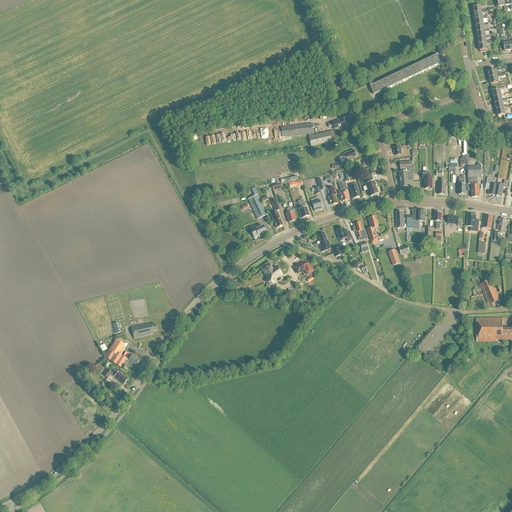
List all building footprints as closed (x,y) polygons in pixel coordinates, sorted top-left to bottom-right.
[(505,6),(504,0),(497,0),(498,7),(504,6),(504,11),(507,11),(506,6),(505,6)] [(473,8),(474,14),(482,13),(481,12),(481,7),(485,7),(485,5),(480,5),(481,6),(473,8)] [(486,11),(481,12),(482,13),(474,14),(475,20),(482,19),(482,18),(482,14),(486,13),(486,11)] [(487,17),(482,18),(482,19),(475,20),(476,26),(483,25),(483,24),(483,20),(487,19),(487,17)] [(488,24),(483,24),(483,25),(476,26),(477,33),(484,32),(484,31),(484,27),(488,26),(488,24)] [(489,30),(484,31),(484,32),(477,33),(478,39),(485,38),(485,37),(485,33),(489,32),(489,30)] [(490,36),(485,37),(485,38),(478,39),(479,45),(486,44),(486,43),(485,39),(490,38),(490,36)] [(510,43),(509,43),(505,44),(504,39),(502,40),(503,44),(504,44),(505,52),(511,51),(510,43)] [(491,42),(486,43),(486,44),(479,45),(480,51),(481,53),(483,52),(483,51),(487,50),(486,45),(491,44),(491,42)] [(377,94),(441,64),(440,61),(444,59),(443,56),(442,53),(373,86),(372,84),(372,83),(369,84),(370,86),(374,93),(375,96),(377,94)] [(488,73),(490,79),(497,77),(497,76),(496,72),(501,71),(500,69),(496,70),(496,71),(488,73)] [(497,78),(502,77),(501,75),(497,76),(497,77),(490,79),(491,85),(499,83),(497,78)] [(493,92),(494,98),(501,97),(501,95),(500,91),(505,90),(504,88),(500,89),(500,90),(493,92)] [(506,94),(501,95),(501,97),(494,98),(495,104),(503,103),(502,101),(502,98),(506,97),(506,94)] [(507,101),(502,101),(503,103),(495,104),(497,110),(504,109),(504,108),(503,104),(507,103),(507,101)] [(504,110),(509,109),(508,107),(504,108),(504,109),(497,110),(498,117),(499,118),(501,118),(501,116),(505,115),(504,110)] [(348,127),(346,119),(339,121),(332,123),(327,125),(328,128),(333,127),(333,129),(341,127),(342,129),(348,127)] [(292,137),(308,135),(311,148),(332,143),(331,138),(335,137),(334,132),(330,133),(330,132),(313,136),(312,124),(280,128),(277,128),(277,127),(272,128),(273,143),(286,142),(286,141),(292,141),(292,137)] [(395,156),(402,155),(400,146),(394,148),(395,156)] [(351,160),(356,157),(353,151),(348,154),(347,153),(342,156),(346,163),(351,160)] [(409,182),(413,182),(412,162),(400,162),(400,170),(401,170),(401,172),(399,172),(400,188),(410,187),(409,182)] [(481,167),(468,167),(468,185),(472,185),(478,185),(478,179),(481,179),(481,167)] [(430,179),(430,174),(426,174),(426,172),(423,172),(423,174),(422,174),(422,179),(425,179),(425,189),(432,190),(432,179),(430,179)] [(370,197),(375,196),(377,196),(377,195),(378,195),(376,189),(377,189),(377,187),(376,187),(374,183),(373,183),(371,175),(365,177),(367,184),(365,184),(367,191),(368,191),(370,197)] [(495,196),(497,186),(494,185),(494,183),(491,182),(492,179),(488,178),(487,185),(490,185),(489,195),(492,196),(493,197),(494,196),(495,196)] [(445,196),(446,185),(444,185),(444,180),(440,179),(439,185),(438,195),(445,196)] [(504,188),(507,189),(508,182),(505,181),(504,185),(501,184),(500,186),(497,186),(495,196),(496,196),(497,198),(498,197),(502,197),(504,188)] [(339,192),(342,202),(345,201),(345,202),(348,201),(349,200),(345,190),(346,190),(343,183),(338,185),(340,191),(339,192)] [(351,189),(350,189),(353,199),(360,197),(356,183),(350,185),(351,189)] [(480,185),(478,185),(472,185),(472,198),(479,198),(479,194),(480,194),(480,185)] [(331,206),(337,204),(334,195),(333,196),(331,191),(328,192),(330,197),(328,198),(331,206)] [(257,220),(266,216),(256,196),(255,197),(247,200),(257,220)] [(319,199),(311,201),(312,204),(314,212),(322,210),(319,199)] [(271,202),(276,212),(280,210),(276,200),(271,202)] [(300,210),(298,210),(301,219),(302,219),(303,219),(304,219),(305,218),(309,217),(306,208),(305,208),(304,204),(299,206),(300,210)] [(286,215),(289,223),(290,223),(291,223),(291,222),(293,221),(294,222),(295,221),(293,212),(292,213),(291,208),(286,210),(288,214),(286,215)] [(424,223),(425,211),(412,210),(412,212),(413,212),(413,217),(408,217),(407,229),(420,230),(420,222),(424,223)] [(397,229),(405,229),(404,221),(403,212),(397,213),(397,221),(396,221),(397,229)] [(282,227),(277,213),(271,215),(274,221),(272,221),(276,230),(282,227)] [(475,224),(476,217),(468,216),(467,227),(470,228),(470,232),(478,233),(479,224),(475,224)] [(491,229),(493,219),(490,219),(491,217),(490,217),(487,216),(487,217),(486,217),(486,221),(485,220),(484,228),(491,229)] [(459,221),(459,219),(452,218),(452,217),(450,217),(450,218),(449,218),(448,224),(458,225),(458,227),(461,228),(462,221),(459,221)] [(377,226),(378,226),(378,224),(377,224),(375,218),(368,220),(371,229),(367,231),(371,244),(377,242),(373,229),(378,228),(377,226)] [(501,221),(499,220),(497,230),(498,231),(498,232),(493,231),(492,242),(494,242),(493,244),(497,245),(497,242),(498,234),(505,234),(507,226),(506,226),(507,222),(505,222),(506,219),(501,218),(501,221)] [(360,223),(354,225),(354,227),(352,228),(354,232),(356,232),(358,239),(362,238),(362,240),(367,239),(364,230),(363,231),(360,223)] [(259,228),(258,225),(250,229),(252,233),(251,234),(253,239),(261,236),(261,234),(265,232),(262,227),(259,228)] [(344,240),(346,239),(348,243),(352,241),(351,237),(349,238),(347,231),(344,232),(343,228),(336,231),(339,241),(341,241),(341,242),(342,242),(344,241),(344,240)] [(323,253),(331,249),(328,241),(327,242),(324,234),(318,236),(321,244),(320,245),(323,253)] [(485,254),(486,243),(479,243),(478,253),(485,254)] [(339,247),(333,249),(335,257),(341,255),(339,247)] [(399,249),(401,256),(410,253),(408,247),(399,249)] [(396,250),(388,253),(393,266),(400,264),(396,250)] [(313,272),(308,264),(305,266),(303,263),(294,269),(298,275),(304,270),(307,275),(313,272)] [(272,271),(270,268),(270,267),(269,267),(268,267),(262,271),(266,278),(265,283),(274,285),(275,279),(281,275),(276,268),(272,271)] [(480,285),(490,309),(496,307),(494,303),(500,300),(495,289),(493,290),(489,281),(480,285)] [(511,340),(511,329),(503,329),(503,319),(477,319),(477,342),(501,342),(501,340),(511,340)] [(119,323),(113,325),(115,334),(122,333),(119,323)] [(148,336),(148,334),(151,333),(156,332),(154,325),(150,327),(150,326),(146,327),(146,325),(142,326),(142,325),(130,328),(133,340),(148,336)] [(137,366),(139,362),(138,362),(139,360),(136,358),(137,358),(133,355),(133,356),(132,355),(130,359),(126,357),(125,359),(119,355),(125,347),(124,346),(125,344),(121,340),(116,341),(113,345),(107,354),(105,358),(120,369),(126,360),(135,366),(136,365),(137,366)] [(118,372),(118,373),(115,370),(112,373),(108,370),(103,376),(108,379),(111,376),(114,379),(115,378),(123,385),(127,380),(118,372)]
